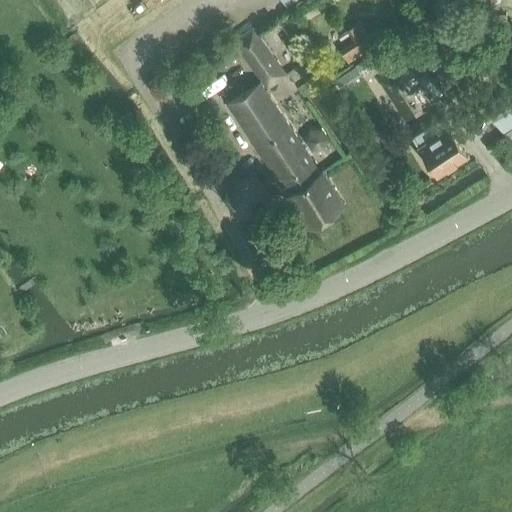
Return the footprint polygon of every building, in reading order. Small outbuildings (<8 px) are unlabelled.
[(357,43),(344,49),(349,59),(377,46),(365,19),(349,26),(357,43)] [(269,87),(287,74),(254,27),(236,40),(269,87)] [(177,81),(187,95),(216,75),(207,61),(177,81)] [(355,65),(335,78),(341,87),(361,74),(355,65)] [(311,227),(344,205),(323,172),(320,174),(309,156),(314,153),(325,156),(328,145),(322,136),(311,133),(309,144),(304,147),(261,83),(229,104),(311,227)] [(511,115),(498,124),(505,133),(511,128),(511,115)] [(438,176),(469,156),(450,126),(430,139),(425,130),(413,138),(438,176)] [(225,195),(238,217),(261,217),(272,197),(259,174),(235,174),(225,195)]
